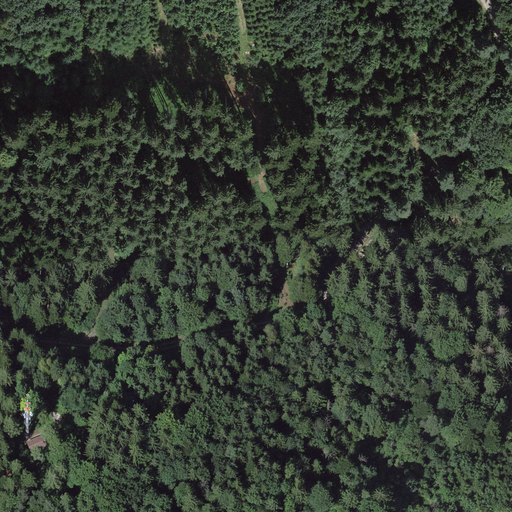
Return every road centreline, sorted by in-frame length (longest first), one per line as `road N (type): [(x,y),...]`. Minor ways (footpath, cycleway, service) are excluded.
road 1 (track): [(477,0),(489,16),(491,53),(477,91),(335,276),(283,310),(139,347),(0,336)]
road 2 (track): [(139,347),(111,376),(94,414),(75,511)]
